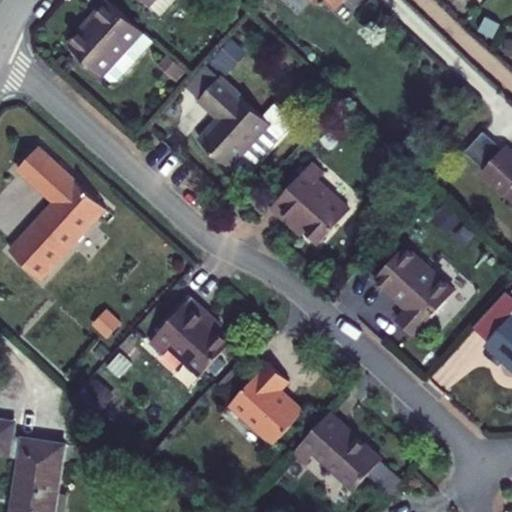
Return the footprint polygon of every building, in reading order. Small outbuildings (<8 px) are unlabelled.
[(312,0),(315,2),(316,0),(328,0),(338,10),(347,0),(312,0)] [(142,33),(143,33),(109,2),(70,45),(103,77),(142,33)] [(243,13),(236,6),(228,16),(235,22),(243,13)] [(103,77),(118,90),(157,47),(142,33),(103,77)] [(183,73),(168,59),(161,67),(176,81),(183,73)] [(270,125),(220,78),(200,100),(221,119),(201,141),(231,168),(270,125)] [(511,130),(495,115),(460,154),(511,200),(511,130)] [(288,131),(277,121),(240,159),(251,169),(288,131)] [(106,210),(38,148),(19,169),(54,202),(11,251),(43,280),(106,210)] [(318,182),(325,175),(312,163),(272,208),(297,232),(301,228),(320,245),(351,212),(318,182)] [(455,293),(405,247),(375,280),(406,311),(398,321),(414,337),(455,293)] [(474,329),(489,343),(511,318),(511,299),(506,294),(474,329)] [(211,324),(213,320),(190,299),(150,343),(162,354),(168,347),(201,377),(231,343),(211,324)] [(511,318),(489,343),(487,345),(511,367),(511,318)] [(279,392),(289,381),(269,363),(231,404),(275,445),(304,412),(288,398),(287,400),(279,392)] [(382,461),(331,413),(294,454),(307,465),(315,455),(355,491),(382,461)] [(12,435),(14,420),(0,417),(0,452),(19,455),(15,476),(18,476),(12,511),(53,511),(57,492),(65,444),(12,435)] [(65,511),(68,494),(57,492),(53,511),(65,511)]
